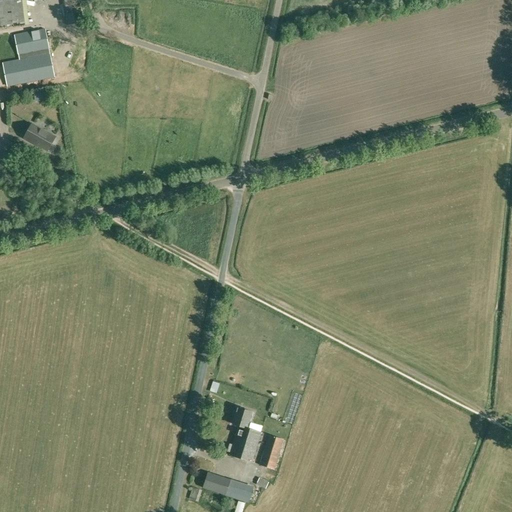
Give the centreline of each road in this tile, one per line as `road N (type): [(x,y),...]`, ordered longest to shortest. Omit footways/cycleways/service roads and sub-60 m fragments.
road 1 (track): [(511,428),(99,213)]
road 2 (unclassified): [(172,511),(241,179)]
road 3 (unclassified): [(241,179),(511,111)]
road 4 (unknown): [(263,81),(102,24),(60,24),(43,10)]
road 5 (unclassified): [(241,179),(281,0)]
road 6 (unclassified): [(99,213),(241,179)]
